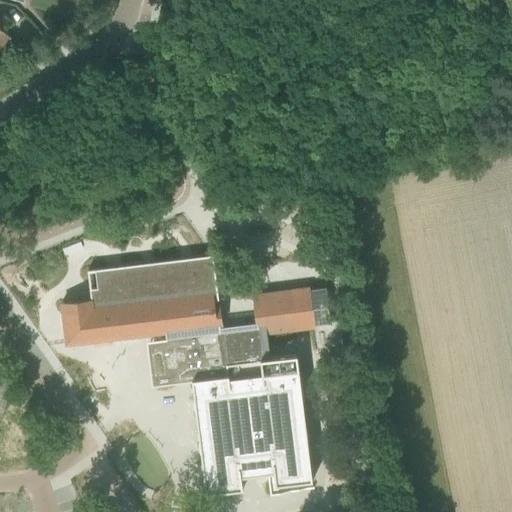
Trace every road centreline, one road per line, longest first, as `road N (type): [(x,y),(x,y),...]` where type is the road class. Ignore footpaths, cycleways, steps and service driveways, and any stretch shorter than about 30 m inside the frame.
road 1 (residential): [(0,117),(112,41),(132,0)]
road 2 (track): [(334,181),(511,149)]
